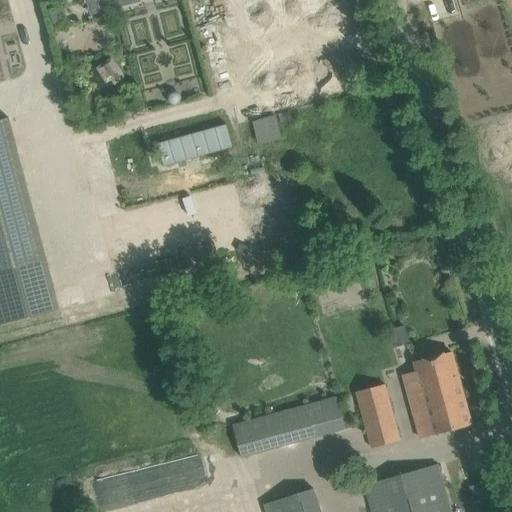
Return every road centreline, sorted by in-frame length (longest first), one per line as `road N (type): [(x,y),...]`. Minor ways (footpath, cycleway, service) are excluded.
road 1 (unclassified): [(511,460),(384,0)]
road 2 (unknown): [(16,0),(59,233)]
